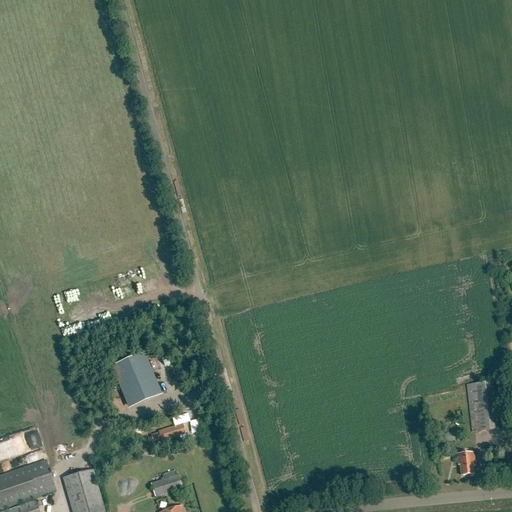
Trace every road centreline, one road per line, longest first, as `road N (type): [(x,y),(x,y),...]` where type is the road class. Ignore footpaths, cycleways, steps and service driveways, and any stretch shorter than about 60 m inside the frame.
road 1 (unclassified): [(259,511),(119,0)]
road 2 (unclassified): [(338,511),(511,492)]
